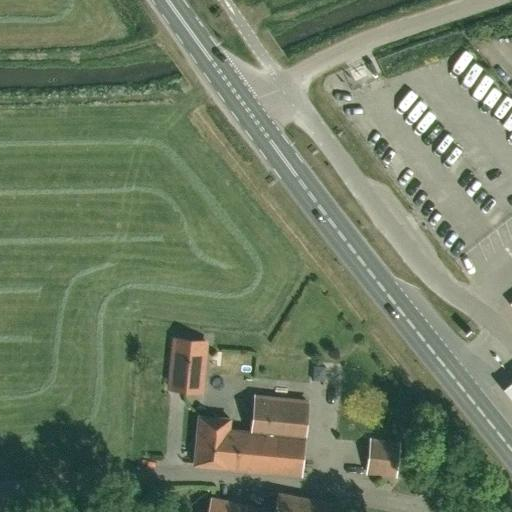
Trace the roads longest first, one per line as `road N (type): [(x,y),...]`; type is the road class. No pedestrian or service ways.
road 1 (primary): [(511,450),(166,0)]
road 2 (residential): [(422,511),(239,476),(116,477),(0,491)]
road 3 (residential): [(511,341),(444,287),(328,141)]
